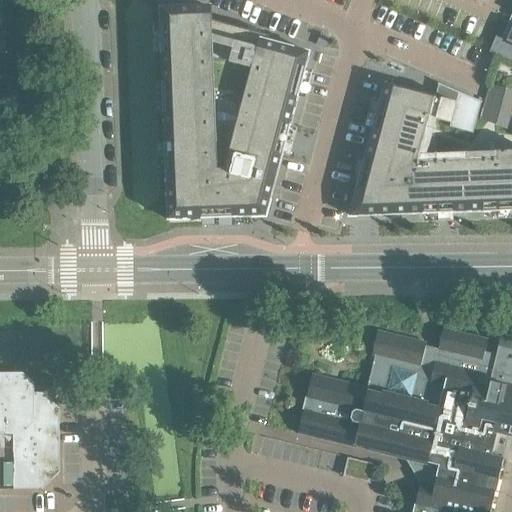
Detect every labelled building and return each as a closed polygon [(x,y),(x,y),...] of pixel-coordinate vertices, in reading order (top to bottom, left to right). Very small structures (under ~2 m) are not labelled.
[(167,174),(169,220),(203,219),(203,220),(233,218),(263,216),(280,156),(281,156),(286,139),(289,127),(288,127),(297,98),(306,70),(305,69),(309,54),(294,49),(268,42),(269,37),(206,20),(205,6),(189,7),(189,8),(161,9),(161,25),(160,25),(162,54),(164,85),(163,85),(164,114),(165,114),(166,144),(165,145),(167,174)] [(19,21),(19,38),(31,38),(31,21),(19,21)] [(511,25),(506,40),(496,36),(489,53),(491,54),(511,63),(511,25)] [(31,38),(19,38),(19,55),(31,55),(31,38)] [(18,69),(18,86),(30,86),(30,69),(18,69)] [(364,159),(350,217),(423,214),(423,215),(453,214),(453,213),(483,212),(483,213),(511,211),(511,151),(495,152),(495,153),(427,156),(436,121),(450,124),(449,128),(473,134),(481,104),(482,103),(438,84),(438,86),(435,98),(385,85),(380,101),(372,129),(373,130),(365,159),(364,159)] [(30,86),(18,86),(18,103),(30,103),(30,86)] [(482,120),(505,129),(511,104),(511,91),(491,86),(482,120)] [(441,342),(439,351),(426,348),(427,344),(378,332),(376,342),(372,344),(374,347),(372,357),(376,358),(369,389),(313,375),(298,434),(357,448),(357,446),(369,448),(368,451),(428,466),(429,463),(440,466),(435,488),(421,484),(419,492),(416,494),(418,497),(414,511),(491,511),(505,457),(492,454),(494,448),(499,445),(502,435),(511,437),(511,330),(503,328),(501,337),(498,339),(500,343),(497,356),(485,354),(489,340),(444,329),(442,337),(439,339),(441,342)] [(0,448),(5,448),(5,435),(14,435),(14,466),(14,486),(14,489),(43,489),(60,473),(60,409),(44,393),(35,393),(35,384),(24,373),(0,373),(0,448)]
